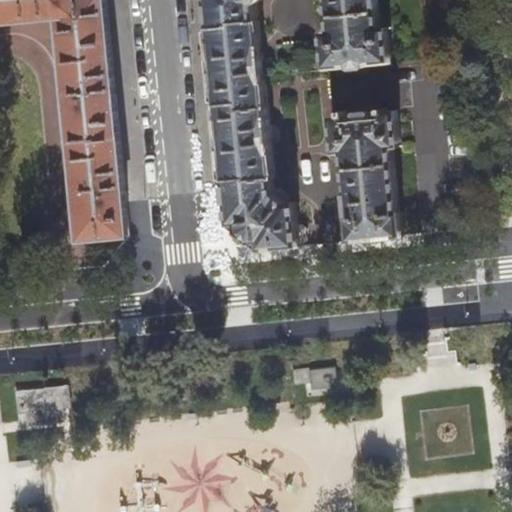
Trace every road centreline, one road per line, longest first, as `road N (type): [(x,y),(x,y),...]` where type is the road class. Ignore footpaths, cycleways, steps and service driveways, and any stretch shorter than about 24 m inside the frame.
road 1 (residential): [(511,271),(183,299)]
road 2 (residential): [(183,299),(156,0)]
road 3 (residential): [(0,319),(183,299)]
